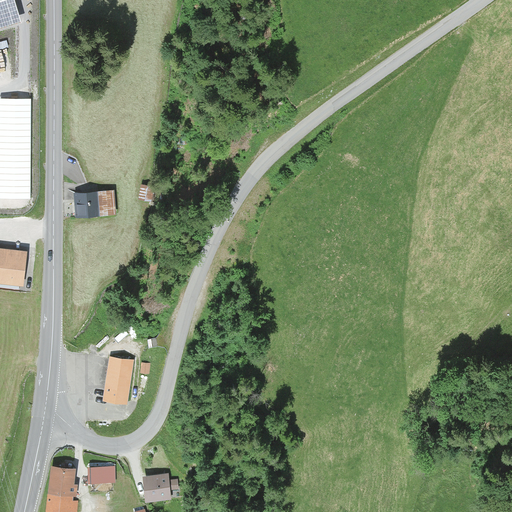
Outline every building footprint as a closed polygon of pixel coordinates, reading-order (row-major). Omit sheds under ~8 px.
[(0,0),(0,30),(27,23),(19,0),(0,0)] [(0,197),(32,198),(33,97),(1,97),(0,159),(0,197)] [(75,192),(78,217),(113,213),(110,189),(75,192)] [(30,248),(0,245),(0,283),(27,286),(30,248)] [(105,401),(128,403),(134,359),(110,356),(105,401)] [(78,468),(55,466),(51,494),(48,494),(46,511),(75,511),(79,484),(76,484),(78,468)] [(114,466),(91,467),(92,484),(115,482),(114,466)] [(169,474),(146,479),(149,502),(171,499),(170,491),(177,490),(176,480),(169,480),(169,474)]
